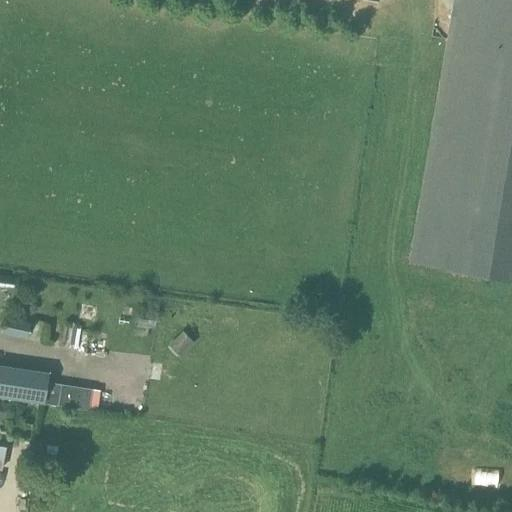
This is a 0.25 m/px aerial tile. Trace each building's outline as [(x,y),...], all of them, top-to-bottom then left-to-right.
[(511,277),(511,0),(454,0),(411,261),(511,277)] [(1,332),(38,341),(42,324),(6,314),(1,332)] [(0,365),(0,396),(57,405),(60,385),(45,383),(47,373),(0,365)] [(0,417),(16,421),(20,404),(12,402),(0,399),(0,417)] [(0,469),(0,470),(2,463),(31,468),(32,453),(0,446),(0,469)]
